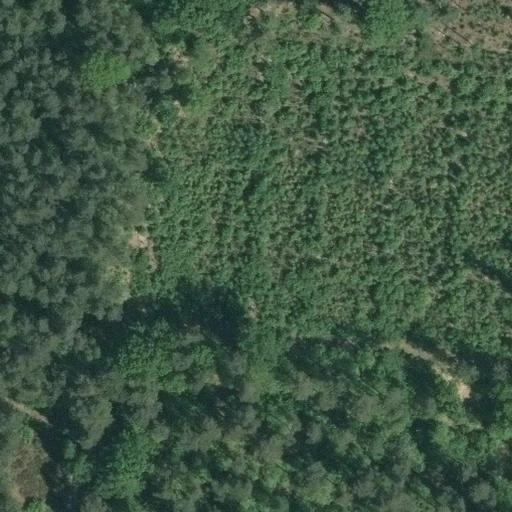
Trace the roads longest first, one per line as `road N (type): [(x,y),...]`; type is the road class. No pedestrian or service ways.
road 1 (track): [(510,356),(185,327),(171,372),(152,392),(94,416),(89,511)]
road 2 (track): [(485,511),(511,356)]
